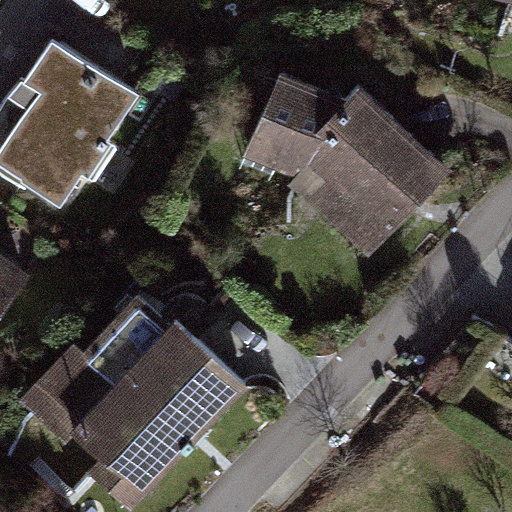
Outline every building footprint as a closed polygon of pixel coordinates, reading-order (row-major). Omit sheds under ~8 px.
[(0,86),(18,99),(0,125),(0,157),(64,202),(141,92),(43,24),(0,86)] [(311,118),(342,85),(274,58),(234,146),(289,164),(326,127),(311,118)] [(289,164),(279,174),(358,249),(448,159),(353,73),(342,85),(311,118),(326,127),(289,164)] [(0,246),(0,290),(21,264),(0,246)] [(83,437),(186,325),(134,279),(75,340),(64,330),(11,389),(57,441),(71,425),(83,437)] [(83,437),(71,450),(124,503),(240,376),(186,325),(83,437)]
